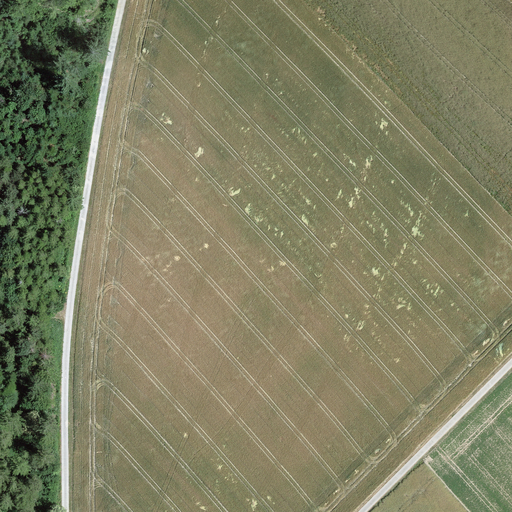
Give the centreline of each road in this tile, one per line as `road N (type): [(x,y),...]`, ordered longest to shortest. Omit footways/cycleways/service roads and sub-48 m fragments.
road 1 (track): [(66,511),(65,360),(83,207),(123,0)]
road 2 (track): [(511,362),(361,511)]
